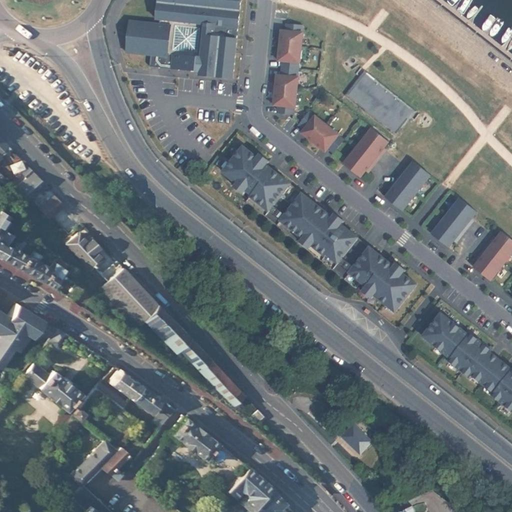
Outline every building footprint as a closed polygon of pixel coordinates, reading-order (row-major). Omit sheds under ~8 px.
[(199,75),(232,78),(240,0),(157,0),(156,19),(159,19),(158,24),(129,21),(126,52),(150,55),(149,66),(160,67),(160,64),(165,64),(165,68),(199,71),(199,75)] [(280,46),(302,48),(304,34),(303,34),(303,26),(287,25),(286,32),(282,31),(280,46)] [(282,69),(299,71),(300,64),(301,64),(302,48),(280,46),(279,62),(283,62),(282,69)] [(276,91),(298,92),(299,78),(298,78),(299,71),(282,69),(282,77),(277,76),(276,91)] [(344,96),(397,137),(412,118),(414,115),(417,113),(364,71),(362,74),(360,76),(344,96)] [(298,92),(276,91),(274,106),(279,107),(278,114),(294,116),(295,109),(296,109),(298,92)] [(313,142),(327,125),(315,116),(315,117),(309,112),(299,125),(305,130),(302,134),(313,142)] [(327,125),(313,142),(326,152),(329,149),(335,153),(345,140),(339,136),(339,135),(327,125)] [(358,147),(378,163),(383,156),(381,154),(384,149),(390,142),(372,129),(358,147)] [(271,221),(296,189),(271,169),(269,171),(263,167),(265,164),(266,163),(257,156),(256,157),(242,146),(222,172),(235,183),(236,183),(235,184),(244,191),(246,189),(246,190),(251,194),(245,201),(271,221)] [(378,163),(358,147),(345,165),(362,178),(367,172),(370,167),(373,169),(378,163)] [(259,153),(256,157),(257,156),(266,163),(265,164),(266,165),(269,161),(259,153)] [(399,180),(418,195),(432,177),(415,163),(410,170),(406,175),(404,173),(399,180)] [(190,173),(184,166),(180,170),(186,177),(190,173)] [(21,173),(27,179),(17,190),(29,203),(30,203),(31,202),(45,186),(32,172),(27,167),(21,173)] [(418,195),(399,180),(393,186),(396,188),(392,193),(387,200),(404,213),(418,195)] [(235,184),(236,183),(235,183),(232,187),(242,194),(246,190),(246,189),(244,191),(235,184)] [(38,209),(53,195),(45,186),(31,202),(38,209)] [(296,189),(271,221),(339,276),(366,244),(341,224),(340,224),(341,223),(332,215),(331,216),(296,189)] [(62,208),(64,206),(53,195),(38,209),(49,221),(53,217),(62,208)] [(448,218),(467,234),(472,227),(470,225),(473,221),(478,214),(461,201),(448,218)] [(0,256),(6,246),(8,245),(9,246),(10,245),(6,242),(10,233),(0,227),(0,225),(7,212),(0,208),(0,256)] [(69,234),(78,225),(62,208),(53,217),(69,234)] [(331,216),(332,215),(341,223),(340,224),(341,224),(344,220),(334,212),(331,216)] [(467,234),(448,218),(433,237),(451,250),(456,244),(459,239),(462,241),(467,234)] [(122,268),(115,261),(100,274),(94,267),(102,260),(93,250),(97,247),(89,239),(85,242),(77,233),(63,245),(102,285),(102,284),(122,268)] [(487,250),(506,265),(511,258),(511,240),(504,234),(498,241),(494,245),(492,244),(487,250)] [(0,257),(8,261),(18,267),(26,254),(18,249),(23,240),(22,239),(21,238),(19,241),(16,240),(12,247),(10,245),(9,246),(8,245),(6,246),(0,256),(0,257)] [(366,244),(339,276),(355,288),(360,282),(365,286),(363,289),(373,296),(373,295),(374,295),(385,304),(395,312),(416,284),(403,273),(402,273),(403,272),(394,265),(393,266),(393,265),(385,259),(383,262),(378,258),(380,255),(366,244)] [(26,254),(36,260),(39,254),(30,249),(26,254)] [(506,265),(487,250),(482,257),(484,259),(481,263),(475,270),(493,283),(506,265)] [(32,274),(40,279),(47,266),(36,260),(26,254),(18,267),(19,267),(32,274)] [(40,279),(51,286),(62,266),(51,260),(47,266),(40,279)] [(396,262),(393,265),(393,266),(394,265),(403,272),(402,273),(403,273),(405,269),(396,262)] [(156,304),(122,268),(102,284),(136,320),(141,316),(145,320),(156,304)] [(69,298),(72,300),(81,286),(76,283),(67,297),(69,298)] [(361,291),(371,299),(374,295),(373,295),(373,296),(363,289),(365,286),(361,291)] [(0,365),(11,347),(18,351),(28,334),(31,336),(35,329),(41,320),(42,319),(24,308),(14,302),(6,314),(0,310),(0,365)] [(243,395),(156,304),(145,320),(194,373),(198,369),(231,406),(243,395)] [(441,316),(423,339),(450,360),(451,361),(449,363),(470,380),(472,378),(473,378),(494,394),(495,395),(492,397),(511,412),(511,372),(511,375),(499,365),(488,357),(492,352),(491,352),(491,351),(493,349),(490,347),(489,349),(488,350),(471,336),(469,338),(468,337),(441,316)] [(41,320),(35,329),(41,333),(44,327),(47,329),(49,326),(49,325),(41,320)] [(48,336),(55,328),(49,325),(49,326),(47,329),(44,327),(41,333),(47,337),(48,336)] [(56,342),(64,332),(56,327),(55,328),(48,336),(56,342)] [(471,334),(468,337),(469,338),(471,336),(488,350),(489,349),(471,334)] [(491,352),(492,352),(488,357),(499,365),(511,375),(511,372),(511,370),(511,371),(501,363),(491,355),(494,352),(491,351),(491,352)] [(451,361),(450,360),(447,364),(471,382),(473,378),(472,378),(470,380),(449,363),(451,361)] [(32,366),(25,375),(64,408),(78,392),(51,369),(41,380),(38,378),(41,374),(32,366)] [(107,381),(128,397),(138,382),(134,379),(117,367),(107,381)] [(120,408),(124,401),(98,382),(93,387),(105,396),(120,408)] [(148,412),(159,397),(142,385),(138,382),(128,397),(130,398),(148,412)] [(495,395),(494,394),(491,398),(511,414),(511,412),(492,397),(495,395)] [(158,426),(173,408),(167,403),(152,421),(158,426)] [(85,414),(77,408),(72,414),(80,421),(85,414)] [(257,421),(263,416),(257,410),(252,415),(257,421)] [(202,457),(215,441),(184,416),(182,415),(169,431),(202,457)] [(376,440),(359,423),(343,438),(361,455),(376,440)] [(114,449),(103,438),(69,473),(75,479),(67,487),(72,493),(82,482),(96,467),(100,464),(114,449)] [(125,453),(118,445),(114,449),(100,464),(108,471),(125,453)] [(158,446),(149,456),(156,461),(164,451),(158,446)] [(244,509),(267,484),(254,472),(244,463),(222,487),(230,495),(238,486),(245,493),(237,502),(244,509)] [(72,493),(69,496),(84,510),(82,511),(114,511),(82,482),(72,493)] [(268,511),(282,500),(267,484),(244,509),(242,511),(268,511)]
